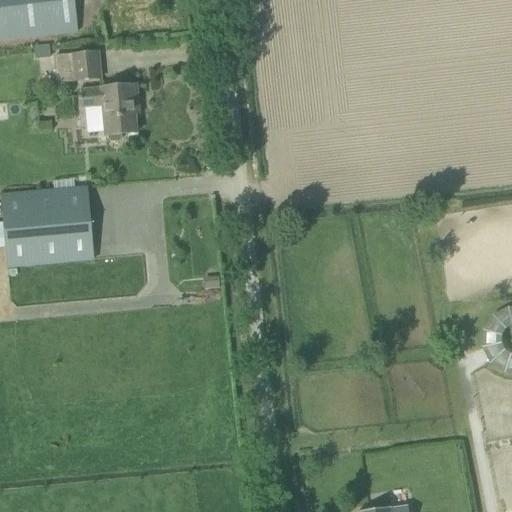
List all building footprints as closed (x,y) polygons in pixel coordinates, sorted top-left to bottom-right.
[(0,0),(0,41),(77,33),(73,0),(0,0)] [(49,41),(33,42),(34,60),(50,58),(49,41)] [(55,85),(74,83),(74,84),(100,81),(97,52),(53,56),(55,85)] [(115,88),(77,91),(79,110),(101,108),(104,137),(107,137),(107,140),(109,143),(118,142),(120,139),(120,135),(135,134),(133,104),(137,104),(135,86),(115,88)] [(86,189),(0,196),(0,205),(2,225),(4,248),(6,268),(92,260),(86,189)] [(511,309),(507,310),(492,318),(482,333),(481,351),(490,367),(505,376),(511,376),(511,309)] [(402,435),(427,434),(424,372),(399,373),(402,435)] [(359,432),(372,431),(373,442),(388,440),(384,397),(356,399),(359,432)]
